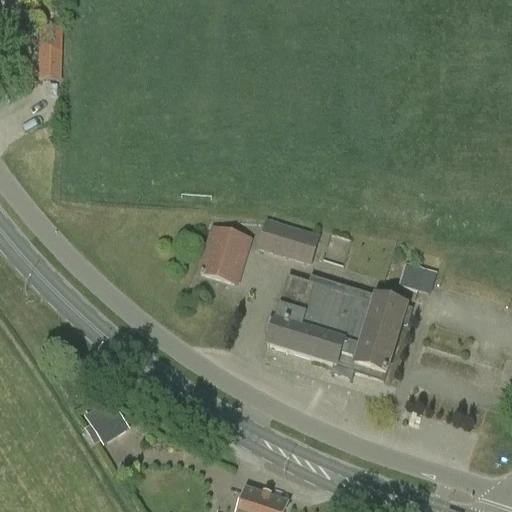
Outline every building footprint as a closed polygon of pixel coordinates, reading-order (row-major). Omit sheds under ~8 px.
[(38,84),(61,84),(62,32),(40,32),(38,84)] [(257,254),(311,271),(320,239),(266,223),(257,254)] [(211,230),(196,279),(237,291),(251,244),(211,230)] [(398,286),(429,296),(436,273),(404,263),(398,286)] [(287,283),(267,351),(383,387),(405,312),(315,284),(313,291),(287,283)] [(84,419),(103,450),(130,433),(111,402),(84,419)] [(239,511),(286,511),(287,508),(246,493),(239,511)]
